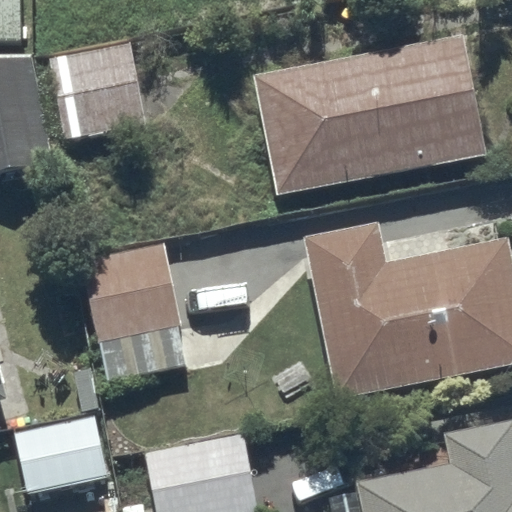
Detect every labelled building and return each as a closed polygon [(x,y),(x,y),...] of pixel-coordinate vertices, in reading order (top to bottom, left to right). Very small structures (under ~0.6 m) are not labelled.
[(0,0),(0,51),(24,51),(23,0),(0,0)] [(467,42),(256,84),(281,207),(491,165),(467,42)] [(134,52),(50,66),(64,148),(147,134),(134,52)] [(32,61),(0,61),(0,181),(53,172),(32,61)] [(380,233),(306,246),(335,409),(511,377),(511,258),(510,249),(387,270),(380,233)] [(166,252),(82,269),(106,390),(190,373),(166,252)] [(96,425),(14,442),(27,502),(109,484),(96,425)] [(362,511),(511,511),(511,430),(445,443),(451,474),(359,492),(362,511)] [(255,511),(243,444),(146,462),(155,511),(255,511)]
